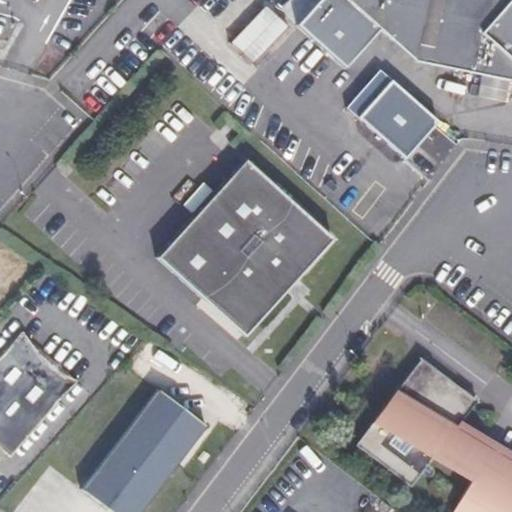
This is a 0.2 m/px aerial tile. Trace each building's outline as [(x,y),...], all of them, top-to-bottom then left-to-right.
[(511,0),(314,0),(294,23),(343,66),(376,28),(414,61),(480,75),(507,80),(511,81),(511,0)] [(252,62),(287,28),(265,6),(230,40),(252,62)] [(507,80),(480,75),(476,96),(503,101),(507,80)] [(416,103),(388,78),(375,93),(415,129),(429,115),(416,103)] [(329,237),(241,158),(153,255),(240,334),(329,237)] [(75,382),(19,332),(0,352),(0,451),(7,457),(75,382)] [(474,400),(419,358),(354,444),(409,486),(431,457),(457,422),(474,400)] [(80,489),(109,511),(138,511),(203,426),(156,390),(80,489)] [(511,461),(511,454),(457,422),(431,457),(469,480),(488,447),(511,461)] [(469,480),(451,511),(511,511),(511,461),(488,447),(469,480)]
